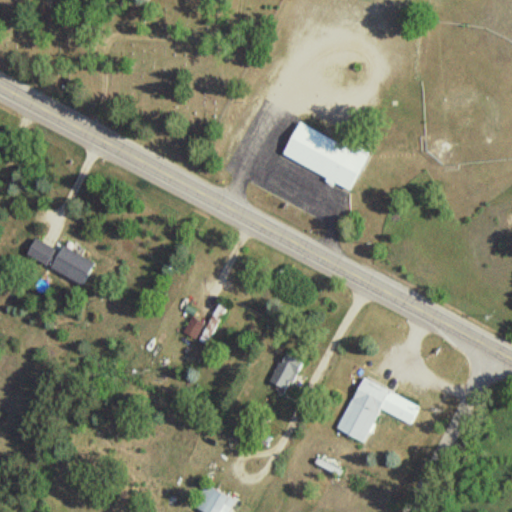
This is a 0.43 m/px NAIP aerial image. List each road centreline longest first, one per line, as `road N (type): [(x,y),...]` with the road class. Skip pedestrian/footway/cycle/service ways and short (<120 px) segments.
road 1 (secondary): [(511,361),(0,88)]
road 2 (residential): [(408,511),(491,350)]
